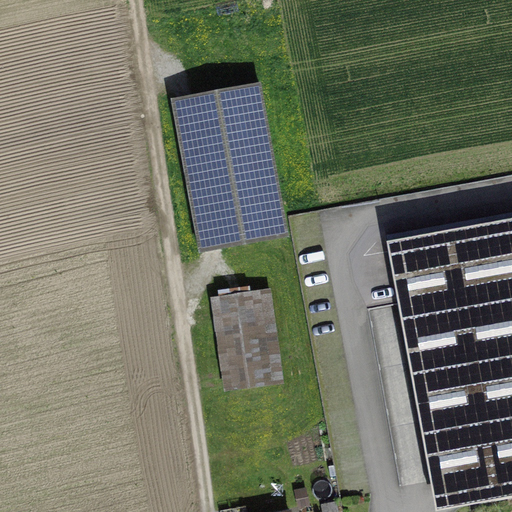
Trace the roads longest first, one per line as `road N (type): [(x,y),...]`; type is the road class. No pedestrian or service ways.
road 1 (track): [(133,0),(208,511)]
road 2 (unknown): [(391,511),(347,251),(358,234),(379,225),(511,199)]
